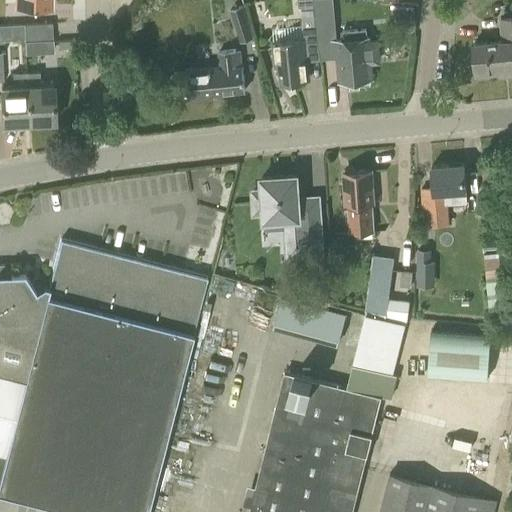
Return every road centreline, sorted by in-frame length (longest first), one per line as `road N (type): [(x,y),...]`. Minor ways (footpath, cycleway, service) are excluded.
road 1 (residential): [(96,161),(424,125)]
road 2 (residential): [(92,0),(96,161)]
road 3 (residential): [(424,125),(435,0)]
